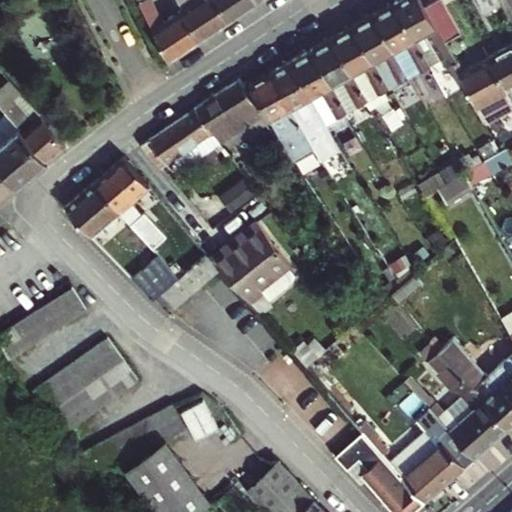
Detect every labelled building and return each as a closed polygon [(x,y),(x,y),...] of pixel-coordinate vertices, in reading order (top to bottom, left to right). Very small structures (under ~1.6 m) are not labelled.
[(173,60),(202,40),(187,7),(168,19),(159,0),(144,0),(143,1),(173,60)] [(223,0),(197,0),(187,7),(202,40),(233,19),(223,0)] [(223,0),(233,19),(262,0),(261,0),(223,0)] [(399,0),(396,2),(431,65),(454,52),(424,0),(399,0)] [(501,2),(500,0),(479,0),(485,10),(501,2)] [(431,65),(396,2),(375,14),(410,77),(427,67),(431,65)] [(410,77),(375,14),(356,25),(390,88),(405,79),(410,77)] [(369,100),(385,91),(390,88),(356,25),(335,37),(369,100)] [(369,100),(335,37),(314,49),(348,112),(365,102),(369,100)] [(511,84),(511,44),(490,56),(506,88),(511,84)] [(348,112),(314,49),(294,60),(329,122),(343,114),(348,112)] [(436,72),(459,60),(454,52),(431,65),(434,70),(436,72)] [(490,56),(464,69),(460,71),(476,104),(495,94),(506,88),(490,56)] [(329,122),(294,60),(274,72),(306,128),(309,134),(329,122)] [(306,128),(274,72),(252,84),(298,161),(308,155),(319,149),(309,134),(303,137),(299,131),(306,128)] [(200,106),(217,133),(220,131),(222,134),(227,141),(220,145),(224,150),(231,146),(233,149),(271,121),(248,86),(245,82),(241,81),(200,106)] [(511,99),(506,88),(495,94),(511,126),(511,99)] [(164,129),(145,142),(166,167),(217,133),(200,106),(164,129)] [(16,119),(21,115),(14,107),(9,111),(16,119)] [(12,123),(16,119),(9,111),(5,115),(12,123)] [(27,114),(18,121),(24,128),(53,160),(71,145),(45,115),(36,123),(27,114)] [(6,124),(0,128),(0,131),(9,142),(37,173),(53,160),(24,128),(15,135),(6,124)] [(309,134),(306,128),(299,131),(303,137),(309,134)] [(227,141),(222,134),(215,139),(220,145),(227,141)] [(0,146),(0,161),(22,186),(37,173),(9,142),(1,148),(0,146)] [(335,176),(319,149),(308,155),(325,181),(335,176)] [(128,154),(99,180),(123,210),(152,184),(128,154)] [(421,179),(429,193),(441,186),(450,200),(474,185),(458,157),(421,179)] [(0,204),(22,186),(0,161),(0,204)] [(239,209),(263,191),(255,179),(230,197),(239,209)] [(123,210),(99,180),(70,205),(94,235),(123,210)] [(259,216),(244,230),(248,235),(220,260),(225,265),(257,302),(269,291),(265,287),(291,263),(296,259),(259,216)] [(220,260),(211,250),(182,275),(158,295),(171,311),(225,265),(220,260)] [(158,295),(182,275),(169,261),(141,284),(154,298),(158,295)] [(265,287),(269,291),(275,298),(301,275),(291,263),(265,287)] [(415,284),(410,276),(402,282),(391,291),(397,298),(415,284)] [(71,286),(59,293),(73,316),(85,309),(71,286)] [(73,316),(59,293),(48,299),(61,322),(73,316)] [(61,322),(48,299),(37,306),(50,329),(61,322)] [(50,329),(37,306),(26,312),(40,335),(50,329)] [(40,335),(26,312),(15,319),(28,342),(40,335)] [(28,342),(15,319),(2,326),(16,349),(28,342)] [(16,349),(2,326),(0,327),(0,343),(7,354),(16,349)] [(511,353),(491,372),(455,333),(441,346),(511,423),(511,353)] [(437,403),(481,451),(511,423),(441,346),(431,335),(417,349),(426,359),(429,356),(457,386),(450,393),(422,364),(410,374),(437,403)] [(126,360),(112,338),(101,345),(114,367),(126,360)] [(114,367),(101,345),(89,352),(102,374),(114,367)] [(102,374),(89,352),(78,359),(91,381),(102,374)] [(91,381),(78,359),(67,366),(80,387),(91,381)] [(140,383),(126,360),(114,367),(128,390),(140,383)] [(80,387),(67,366),(56,372),(69,394),(80,387)] [(128,390),(114,367),(102,374),(116,397),(128,390)] [(69,394),(56,372),(44,380),(57,401),(69,394)] [(116,397),(102,374),(91,381),(105,404),(116,397)] [(57,401),(44,380),(33,386),(46,408),(57,401)] [(105,404),(91,381),(80,387),(94,411),(105,404)] [(94,411),(80,387),(69,394),(83,417),(94,411)] [(83,417),(69,394),(57,401),(71,425),(83,417)] [(187,406),(199,435),(223,425),(211,396),(187,406)] [(71,425),(57,401),(46,408),(60,431),(71,425)] [(448,435),(408,470),(431,496),(481,451),(437,403),(421,418),(437,435),(444,428),(448,435)] [(187,431),(177,407),(165,413),(175,436),(187,431)] [(175,436),(165,413),(153,418),(164,441),(175,436)] [(164,441),(153,418),(142,423),(152,447),(164,441)] [(152,447),(142,423),(130,429),(140,452),(152,447)] [(413,511),(431,496),(408,470),(369,426),(338,453),(350,466),(363,455),(373,465),(367,471),(403,511),(413,511)] [(140,452),(130,429),(118,434),(128,457),(140,452)] [(128,457),(118,434),(106,440),(116,462),(128,457)] [(116,462),(106,440),(94,445),(103,468),(116,462)] [(103,468),(94,445),(83,450),(92,473),(103,468)] [(122,474),(117,469),(96,484),(117,511),(196,511),(214,500),(161,448),(122,474)] [(259,499),(288,472),(270,454),(242,482),(259,499)] [(259,499),(271,511),(300,511),(314,499),(288,472),(259,499)] [(326,511),(314,499),(300,511),(326,511)]
